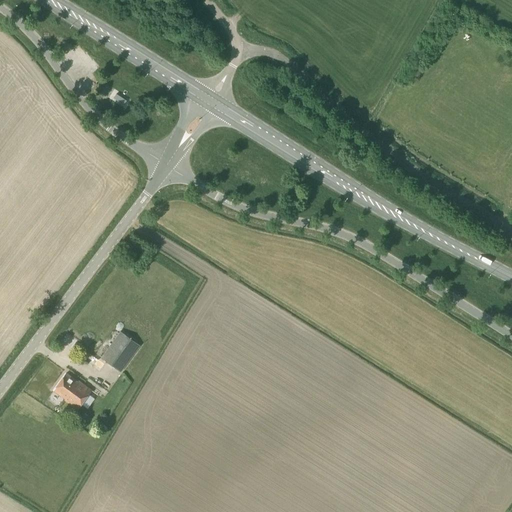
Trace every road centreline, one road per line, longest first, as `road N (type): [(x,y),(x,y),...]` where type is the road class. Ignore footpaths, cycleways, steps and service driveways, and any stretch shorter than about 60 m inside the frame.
road 1 (unclassified): [(511,335),(351,237),(234,205),(167,163)]
road 2 (primary): [(511,279),(210,102)]
road 3 (unclassified): [(0,388),(167,163)]
road 4 (unclassified): [(167,163),(97,118),(0,7)]
road 5 (primary): [(210,102),(51,0)]
